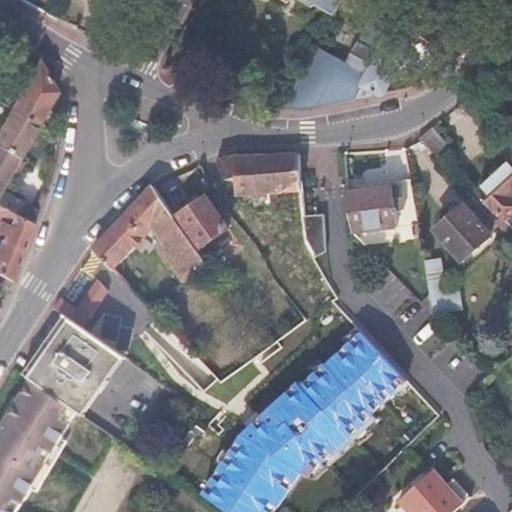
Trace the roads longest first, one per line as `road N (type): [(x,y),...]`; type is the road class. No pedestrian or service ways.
road 1 (tertiary): [(511,33),(409,115),(304,134),(236,128)]
road 2 (tertiary): [(98,187),(0,355)]
road 3 (tertiary): [(236,128),(155,154),(98,187)]
road 4 (residential): [(90,62),(98,187)]
